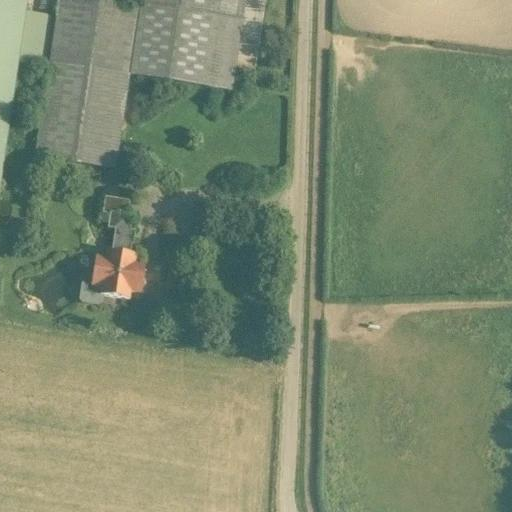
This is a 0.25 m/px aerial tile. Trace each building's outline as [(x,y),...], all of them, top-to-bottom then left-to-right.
[(0,0),(0,183),(26,0),(0,0)] [(139,6),(97,0),(58,0),(35,161),(114,172),(128,77),(139,6)] [(139,0),(139,6),(128,77),(207,89),(220,0),(139,0)] [(220,0),(207,89),(231,93),(244,0),(220,0)] [(129,203),(105,199),(102,215),(109,216),(110,215),(127,217),(129,203)] [(127,217),(110,215),(109,216),(107,230),(115,231),(111,253),(106,252),(105,259),(95,258),(91,288),(101,289),(100,297),(129,301),(130,294),(140,295),(145,266),(135,264),(136,257),(129,256),(131,246),(133,246),(135,233),(130,232),(132,218),(127,217)]
